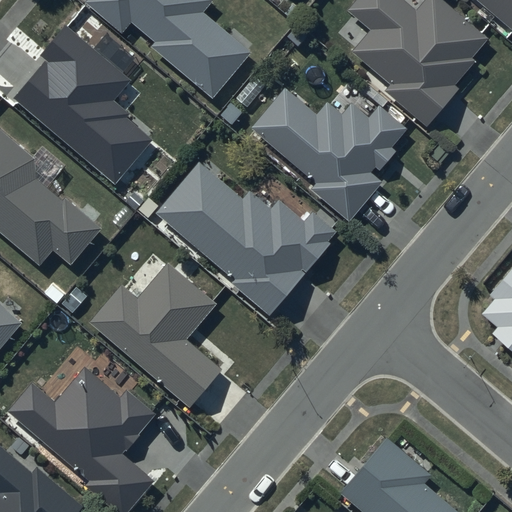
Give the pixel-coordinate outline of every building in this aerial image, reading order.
[(88,0),(87,3),(122,32),(131,21),(155,41),(150,47),(212,98),(250,53),(202,13),(212,0),(88,0)] [(386,89),(427,122),(459,87),(453,82),(474,57),(472,56),(490,34),(448,0),(423,0),(418,7),(408,0),(354,0),(348,8),(371,27),(352,50),(391,82),(386,89)] [(511,0),(482,0),(511,25),(511,0)] [(131,80),(65,25),(39,55),(44,60),(12,98),(115,185),(152,140),(125,117),(129,113),(114,101),(131,80)] [(341,110),(328,98),(316,112),(286,86),(251,128),(317,183),(313,188),(348,218),(379,182),(368,173),(375,164),(380,169),(396,150),(393,147),(409,128),(378,102),(369,113),(351,98),(341,110)] [(0,227),(39,261),(54,246),(71,261),(101,226),(66,196),(63,199),(37,176),(34,157),(0,127),(0,227)] [(242,198),(199,162),(156,212),(235,278),(232,281),(270,313),(338,232),(312,211),(304,220),(279,199),(271,209),(249,190),(242,198)] [(216,304),(167,263),(138,298),(121,284),(89,323),(190,407),(222,369),(187,340),(216,304)] [(511,267),(490,291),(495,295),(482,312),(498,324),(493,331),(511,346),(511,267)] [(0,347),(23,318),(0,299),(0,347)] [(119,395),(84,365),(55,399),(32,380),(6,412),(88,481),(86,485),(118,511),(126,511),(153,481),(122,456),(158,414),(126,387),(119,395)] [(430,475),(387,438),(340,493),(362,511),(458,511),(424,483),(430,475)] [(31,473),(0,446),(0,511),(79,511),(84,506),(37,466),(31,473)]
